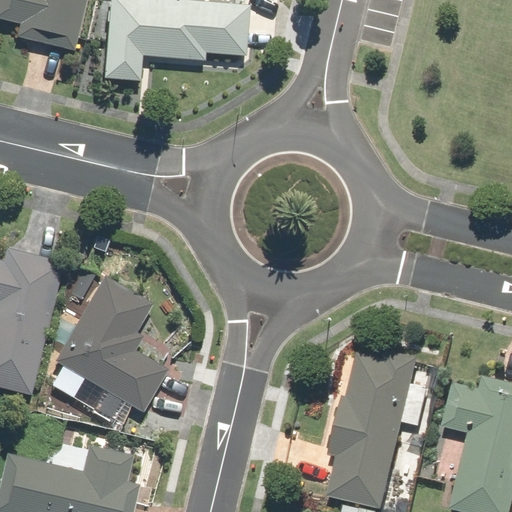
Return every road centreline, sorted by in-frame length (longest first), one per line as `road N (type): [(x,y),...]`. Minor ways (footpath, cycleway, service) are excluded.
road 1 (residential): [(217,511),(269,294)]
road 2 (residential): [(201,201),(0,148)]
road 3 (residential): [(511,292),(406,266),(353,263)]
road 4 (residential): [(201,201),(208,176),(241,138),(265,128),(316,131)]
road 5 (residential): [(369,190),(419,215),(511,238)]
road 6 (residential): [(316,131),(346,0)]
road 7 (residential): [(269,294),(245,285),(210,250),(201,201)]
